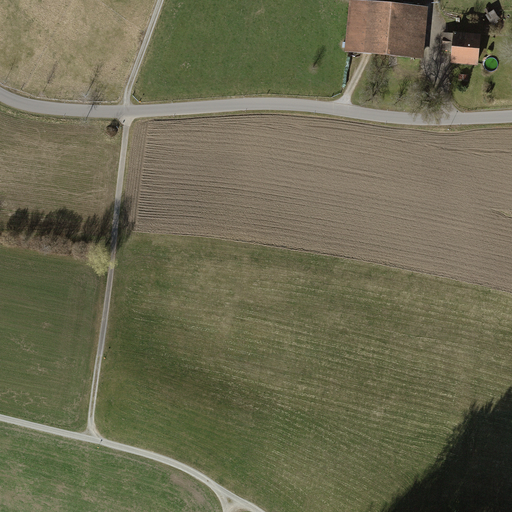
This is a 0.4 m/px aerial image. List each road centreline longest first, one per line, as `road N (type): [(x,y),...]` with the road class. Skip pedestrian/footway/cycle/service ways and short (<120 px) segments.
road 1 (unclassified): [(511,117),(399,118),(265,103),(101,112),(0,96)]
road 2 (track): [(97,440),(91,413),(128,112)]
road 3 (track): [(228,492),(152,455),(0,417)]
